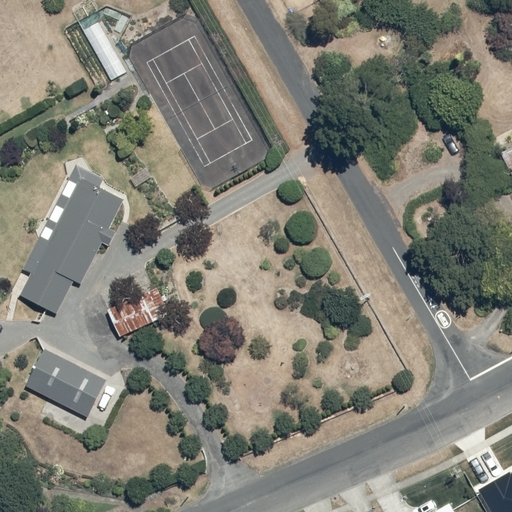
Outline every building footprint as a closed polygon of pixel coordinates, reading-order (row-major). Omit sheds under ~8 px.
[(351,0),(330,0),(340,17),(356,9),(351,0)] [(82,23),(67,32),(99,89),(131,71),(102,20),(86,29),(82,23)] [(511,128),(498,136),(503,144),(511,161),(511,128)] [(81,169),(27,267),(38,273),(26,294),(63,314),(80,282),(84,285),(107,243),(114,247),(124,230),(114,225),(130,196),(81,169)] [(158,289),(114,312),(127,337),(170,315),(158,289)] [(285,352),(313,320),(294,303),(276,323),(271,319),(261,331),(285,352)] [(49,351),(31,385),(91,417),(109,383),(49,351)] [(509,470),(477,488),(491,511),(511,511),(511,471),(510,472),(509,470)] [(454,511),(448,501),(429,511),(454,511)]
